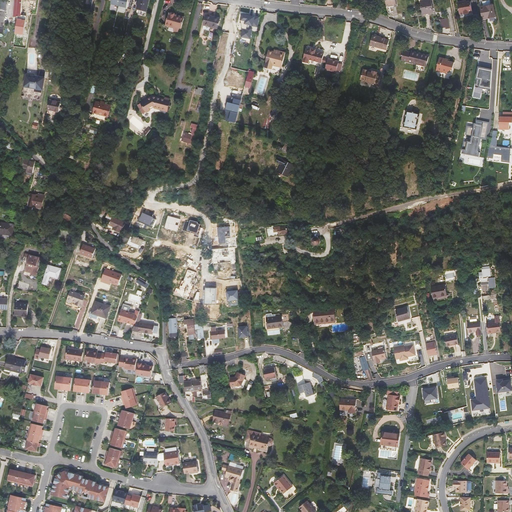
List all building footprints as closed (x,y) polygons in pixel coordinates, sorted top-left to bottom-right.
[(21,16),(22,0),(14,0),(13,17),(16,17),(17,16),(21,16)] [(138,0),(136,9),(146,11),(148,0),(138,0)] [(425,0),(421,1),(423,15),(433,13),(430,0),(425,0)] [(466,1),(457,2),(460,14),(464,14),(464,15),(468,14),(468,13),(472,12),(470,1),(466,2),(466,1)] [(480,7),(482,19),(495,16),(492,5),(480,7)] [(181,29),(184,18),(174,15),(175,13),(172,12),(171,14),(168,14),(165,24),(174,27),(173,31),(178,32),(179,28),(181,29)] [(258,27),(260,17),(255,16),(255,17),(242,14),(241,20),(243,28),(243,29),(242,37),(250,38),(252,28),(250,28),(250,25),(258,27)] [(217,28),(220,19),(206,15),(204,25),(203,29),(209,31),(210,27),(217,28)] [(24,35),(27,19),(21,18),(18,18),(16,33),(24,35)] [(448,19),(440,20),(442,28),(446,27),(446,29),(450,28),(448,19)] [(380,38),(372,36),(369,46),(386,51),(389,41),(385,40),(385,39),(380,38)] [(316,49),(311,48),(310,50),(305,49),(302,62),(309,63),(310,60),(322,63),(324,53),(316,51),(316,49)] [(282,68),(286,52),(280,51),(279,53),(274,51),(268,50),(264,68),(272,70),(273,66),(282,68)] [(426,67),(429,56),(420,53),(420,54),(411,52),(404,50),(401,60),(426,67)] [(439,57),(436,70),(451,74),(454,62),(448,61),(448,60),(439,57)] [(339,61),(328,58),(325,70),(336,73),(337,70),(338,63),(339,61)] [(475,85),(491,88),(492,69),(487,68),(487,69),(479,68),(475,85)] [(363,70),(360,80),(379,84),(381,75),(377,74),(378,72),(372,71),(372,73),(369,72),(368,70),(364,69),(363,70)] [(248,72),(245,87),(250,89),(255,72),(249,71),(248,72)] [(43,89),(44,78),(27,76),(25,86),(43,89)] [(275,118),(272,132),(278,133),(288,92),(286,91),(286,90),(282,89),(282,91),(281,91),(280,96),(281,97),(280,102),(277,110),(278,110),(276,118),(275,118)] [(167,111),(170,98),(165,97),(164,99),(153,96),(137,105),(143,114),(154,107),(167,111)] [(59,112),(61,102),(49,100),(48,110),(55,111),(59,112)] [(108,116),(111,106),(96,102),(93,113),(108,116)] [(240,105),(227,102),(223,120),(236,123),(240,105)] [(416,129),(419,113),(407,111),(404,126),(416,129)] [(510,130),(510,123),(511,122),(511,116),(511,117),(505,116),(499,116),(499,129),(510,130)] [(490,123),(477,120),(476,127),(469,125),(467,135),(474,136),(473,143),(466,141),(464,153),(481,157),(482,152),(478,152),(481,137),(487,138),(490,123)] [(193,143),(197,129),(198,125),(192,123),(191,127),(193,128),(191,135),(184,133),(182,141),(193,143)] [(287,145),(290,141),(280,136),(278,140),(287,145)] [(292,149),(281,143),(277,149),(289,155),(292,149)] [(510,162),(511,148),(495,146),(489,146),(487,157),(493,159),(494,154),(502,155),(501,161),(510,162)] [(288,177),(294,165),(278,157),(276,161),(282,164),(278,172),(288,177)] [(35,162),(30,161),(27,160),(25,158),(24,167),(28,168),(28,172),(33,173),(35,162)] [(497,173),(496,183),(508,180),(509,174),(497,173)] [(28,206),(42,208),(45,195),(40,194),(39,195),(31,193),(28,206)] [(61,216),(73,222),(74,217),(67,214),(69,210),(66,208),(61,216)] [(153,227),(156,219),(154,218),(154,217),(144,213),(142,217),(140,216),(138,221),(153,227)] [(177,231),(181,219),(168,216),(165,228),(177,231)] [(121,232),(125,224),(112,217),(109,224),(114,227),(113,229),(121,232)] [(198,222),(191,220),(190,222),(185,220),(182,230),(194,234),(194,236),(200,238),(203,228),(199,227),(200,224),(197,224),(198,222)] [(0,233),(12,235),(14,225),(0,222),(0,233)] [(84,223),(81,231),(85,233),(89,228),(84,223)] [(228,248),(235,247),(236,247),(234,226),(217,227),(218,239),(219,239),(220,244),(225,243),(226,245),(228,245),(228,248)] [(288,233),(287,226),(273,227),(274,233),(278,232),(279,235),(288,233)] [(320,240),(321,232),(314,232),(313,240),(313,241),(313,242),(313,243),(314,244),(315,244),(316,244),(317,244),(318,244),(319,243),(320,242),(320,241),(320,240)] [(144,240),(133,236),(131,240),(142,245),(144,240)] [(94,253),(96,248),(83,244),(80,254),(93,258),(94,253)] [(236,255),(235,247),(228,248),(212,249),(213,257),(213,263),(231,262),(232,264),(236,263),(236,255)] [(27,263),(29,264),(32,255),(25,253),(23,262),(27,263)] [(44,258),(32,255),(29,264),(29,265),(28,268),(25,267),(25,270),(31,272),(30,274),(37,276),(39,266),(42,267),(44,258)] [(48,264),(46,274),(45,275),(43,283),(48,285),(51,276),(53,277),(59,279),(62,268),(63,264),(63,262),(62,261),(60,261),(58,261),(57,262),(56,266),(54,266),(48,264)] [(495,278),(488,278),(488,276),(491,276),(490,266),(482,267),(483,277),(481,277),(482,284),(482,291),(489,290),(488,288),(496,288),(495,278)] [(174,294),(194,301),(199,287),(194,285),(197,279),(194,278),(196,272),(187,270),(183,281),(182,281),(179,289),(176,288),(174,294)] [(107,271),(104,280),(119,285),(122,276),(107,271)] [(149,282),(140,275),(135,284),(145,290),(149,282)] [(447,294),(445,284),(431,287),(433,298),(438,297),(438,296),(447,294)] [(203,304),(216,304),(217,288),(205,287),(205,289),(203,289),(203,304)] [(227,290),(229,300),(239,299),(238,290),(234,290),(234,289),(227,290)] [(67,301),(72,303),(72,301),(76,302),(75,304),(82,306),(82,304),(85,295),(70,290),(67,301)] [(96,301),(92,313),(98,315),(98,314),(106,316),(110,306),(96,301)] [(28,304),(18,303),(18,305),(15,305),(15,315),(19,315),(19,314),(26,314),(26,316),(27,316),(28,304)] [(395,310),(398,321),(410,318),(418,316),(415,305),(407,307),(395,310)] [(335,322),(334,307),(320,308),(315,309),(314,309),(315,324),(318,323),(335,322)] [(124,309),(123,309),(119,319),(120,320),(122,321),(123,320),(134,324),(133,325),(135,326),(136,321),(139,315),(135,314),(130,312),(124,309)] [(283,327),(282,322),(289,321),(288,315),(272,317),(266,318),(268,335),(280,334),(280,327),(283,327)] [(177,334),(176,318),(169,319),(170,334),(177,334)] [(203,329),(202,322),(201,322),(201,321),(200,321),(200,320),(195,320),(196,330),(197,330),(199,339),(202,338),(205,338),(204,331),(203,329)] [(153,333),(154,325),(140,322),(136,321),(135,326),(133,331),(153,334),(153,333)] [(194,321),(184,322),(185,325),(188,325),(189,332),(190,332),(191,334),(195,334),(194,321)] [(501,332),(500,321),(495,322),(487,323),(488,332),(496,331),(496,332),(501,332)] [(482,336),(480,322),(467,323),(468,332),(469,332),(469,337),(482,336)] [(225,336),(224,328),(216,329),(216,326),(211,327),(213,337),(219,337),(225,336)] [(247,326),(239,327),(240,337),(249,336),(247,326)] [(458,344),(457,334),(445,337),(446,346),(458,344)] [(437,355),(435,343),(426,345),(429,357),(437,355)] [(39,357),(50,360),(52,350),(49,349),(48,349),(48,347),(42,345),(41,351),(37,349),(35,359),(39,360),(39,357)] [(416,356),(414,345),(405,347),(404,346),(394,348),(396,360),(400,359),(401,361),(406,360),(406,358),(416,356)] [(67,348),(65,358),(81,361),(83,352),(78,351),(78,349),(67,348)] [(387,358),(385,348),(372,351),(374,360),(375,360),(375,361),(380,360),(380,359),(387,358)] [(100,363),(100,362),(101,353),(97,352),(97,350),(93,349),(93,350),(86,349),(84,360),(100,363)] [(105,353),(101,353),(100,362),(103,363),(104,361),(115,363),(117,353),(105,351),(105,353)] [(132,358),(120,356),(118,365),(124,366),(123,368),(134,370),(136,358),(132,357),(132,358)] [(369,369),(365,356),(359,358),(364,371),(365,370),(369,369)] [(26,361),(23,360),(8,357),(5,369),(5,371),(10,372),(10,370),(20,373),(20,371),(25,372),(27,365),(25,365),(26,361)] [(141,363),(139,375),(151,377),(152,366),(146,365),(146,364),(141,363)] [(243,387),(248,376),(246,375),(248,370),(240,367),(235,377),(234,377),(234,379),(230,379),(231,388),(243,387)] [(270,378),(271,379),(272,381),(277,379),(274,367),(263,369),(266,379),(270,378)] [(304,381),(301,371),(294,373),(300,390),(301,393),(306,392),(306,394),(313,392),(309,379),(304,381)] [(325,386),(322,376),(315,373),(314,372),(312,376),(317,379),(319,382),(321,387),(325,386)] [(31,375),(28,383),(33,384),(32,385),(37,386),(38,386),(42,387),(44,378),(31,375)] [(63,389),(64,376),(56,376),(55,388),(58,388),(58,392),(62,392),(63,389)] [(71,390),(72,377),(64,376),(63,389),(62,392),(67,393),(67,389),(71,390)] [(451,377),(447,377),(449,388),(459,387),(458,378),(454,378),(451,379),(451,377)] [(472,400),(473,410),(490,408),(486,378),(474,380),(477,399),(472,400)] [(82,392),(83,379),(75,379),(74,391),(77,391),(77,394),(81,395),(82,392)] [(89,393),(91,380),(83,379),(82,392),(81,395),(86,395),(86,392),(89,393)] [(202,389),(201,383),(201,379),(184,382),(185,391),(202,389)] [(497,380),(498,392),(511,390),(511,380),(503,381),(503,380),(497,380)] [(100,394),(102,382),(94,381),(93,393),(96,394),(96,397),(100,397),(100,394)] [(212,398),(210,381),(201,383),(202,389),(202,390),(203,390),(204,395),(208,395),(208,398),(212,398)] [(108,395),(110,383),(102,382),(100,394),(100,397),(104,398),(105,395),(108,395)] [(423,389),(425,400),(438,398),(436,387),(432,388),(432,389),(428,389),(423,389)] [(135,396),(132,388),(121,392),(122,395),(120,396),(122,400),(135,396)] [(164,392),(156,396),(162,407),(172,402),(169,398),(168,398),(164,392)] [(400,396),(388,395),(386,409),(397,411),(398,401),(399,401),(400,396)] [(137,405),(135,396),(122,400),(123,405),(125,405),(126,408),(137,405)] [(356,400),(341,399),(340,409),(348,410),(348,412),(355,412),(356,400)] [(47,410),(48,407),(36,404),(34,412),(47,415),(49,410),(47,410)] [(132,421),(134,413),(122,410),(121,413),(118,413),(117,417),(120,418),(132,421)] [(46,420),(47,415),(34,412),(32,420),(44,423),(45,420),(46,420)] [(228,426),(230,415),(216,412),(214,420),(224,423),(223,425),(228,426)] [(130,428),(132,421),(120,418),(117,417),(116,421),(119,422),(118,425),(130,428)] [(175,430),(175,418),(166,418),(166,430),(175,430)] [(42,430),(43,426),(31,424),(29,432),(41,435),(42,435),(44,430),(42,430)] [(125,439),(127,431),(116,428),(115,431),(113,431),(112,436),(125,439)] [(269,446),(271,438),(261,436),(261,433),(253,431),(250,444),(261,447),(261,449),(266,450),(267,445),(269,446)] [(41,440),(42,435),(41,435),(29,432),(27,440),(39,443),(40,440),(41,440)] [(381,444),(398,446),(399,434),(383,432),(381,444)] [(445,432),(433,435),(434,439),(433,440),(434,443),(436,444),(437,448),(446,445),(445,441),(444,438),(446,437),(445,432)] [(123,447),(125,439),(112,436),(111,440),(112,441),(111,444),(123,447)] [(39,443),(27,440),(25,448),(39,452),(40,447),(38,446),(39,443)] [(120,459),(122,450),(110,447),(109,451),(108,450),(106,455),(120,459)] [(153,464),(155,464),(157,464),(158,459),(158,456),(158,454),(158,452),(145,451),(144,462),(153,463),(153,464)] [(158,454),(158,456),(158,459),(164,458),(165,465),(171,464),(174,464),(180,463),(178,451),(158,454)] [(501,452),(487,452),(487,462),(500,462),(501,452)] [(469,453),(461,463),(469,469),(477,460),(469,453)] [(117,467),(120,459),(106,455),(105,460),(107,460),(106,464),(117,467)] [(421,458),(418,474),(429,476),(430,471),(431,471),(432,467),(431,467),(432,460),(421,458)] [(184,473),(198,471),(196,461),(183,463),(184,473)] [(240,481),(243,470),(243,469),(244,466),(237,464),(236,467),(228,465),(228,466),(224,465),(222,469),(227,471),(225,477),(231,478),(233,479),(232,480),(232,481),(233,481),(233,482),(232,486),(239,487),(240,481)] [(16,483),(19,470),(14,469),(14,470),(11,469),(8,481),(16,483)] [(106,500),(110,485),(97,481),(97,480),(83,476),(84,474),(65,469),(57,474),(52,492),(68,496),(71,486),(80,489),(80,490),(86,492),(85,495),(89,496),(89,495),(106,500)] [(24,485),(27,473),(24,473),(24,471),(19,470),(16,483),(24,485)] [(390,490),(391,476),(388,476),(389,474),(377,472),(377,479),(380,479),(379,488),(377,488),(376,494),(392,495),(393,490),(390,490)] [(33,487),(36,474),(31,473),(31,474),(27,473),(24,485),(33,487)] [(284,493),(293,486),(284,475),(274,483),(278,488),(279,487),(281,489),(284,493)] [(430,480),(417,478),(414,495),(427,497),(428,490),(427,490),(428,485),(429,485),(430,480)] [(507,480),(496,480),(496,493),(507,493),(509,493),(509,489),(508,489),(507,489),(507,486),(507,480)] [(470,481),(456,481),(456,492),(470,492),(471,491),(471,482),(470,481)] [(113,498),(126,501),(128,494),(129,490),(117,487),(113,498)] [(130,505),(139,507),(142,496),(134,494),(133,496),(128,494),(126,501),(125,503),(130,505)] [(22,511),(23,510),(16,508),(17,505),(24,507),(26,498),(18,496),(14,495),(11,495),(9,503),(7,511),(6,511),(22,511)] [(471,497),(461,497),(461,510),(471,510),(471,497)] [(429,501),(418,499),(415,511),(426,511),(427,509),(426,508),(426,506),(428,506),(429,501)] [(510,500),(498,500),(498,511),(509,511),(509,504),(510,504),(510,500)] [(50,511),(51,511),(53,511),(58,511),(61,505),(45,501),(43,509),(44,510),(42,511),(50,511)] [(315,511),(316,511),(307,501),(299,507),(302,511),(303,511),(315,511)]
